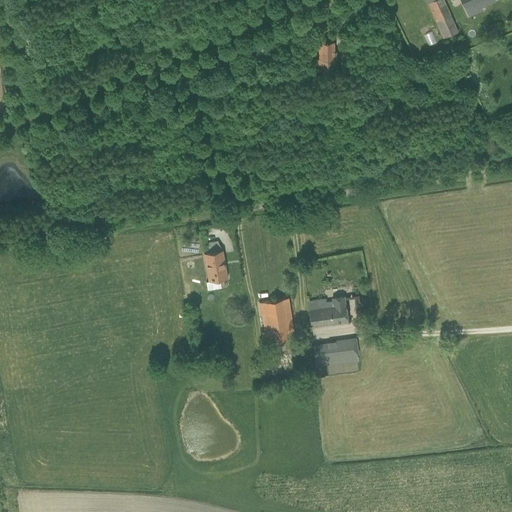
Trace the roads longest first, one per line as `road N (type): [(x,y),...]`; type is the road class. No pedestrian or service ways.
road 1 (unclassified): [(226,223),(256,207),(511,169)]
road 2 (track): [(0,245),(243,211)]
